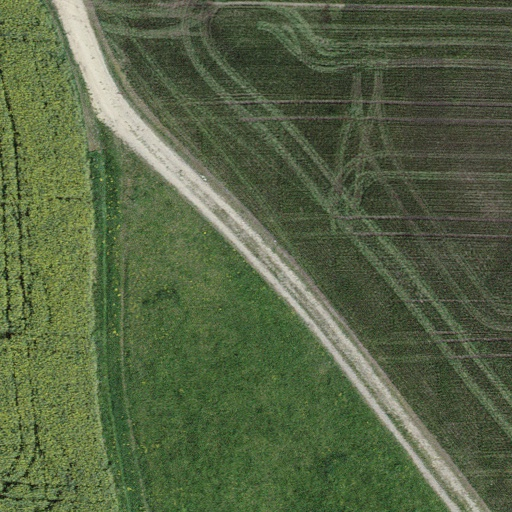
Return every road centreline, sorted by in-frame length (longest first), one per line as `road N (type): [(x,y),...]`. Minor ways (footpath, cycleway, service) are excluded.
road 1 (track): [(465,511),(354,364),(100,88),(62,0)]
road 2 (track): [(127,121),(110,368),(133,511)]
